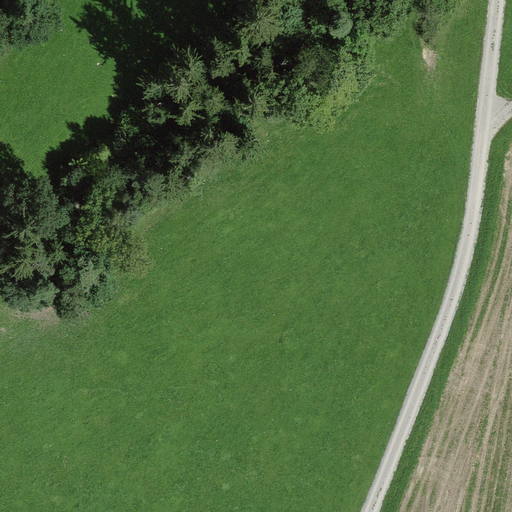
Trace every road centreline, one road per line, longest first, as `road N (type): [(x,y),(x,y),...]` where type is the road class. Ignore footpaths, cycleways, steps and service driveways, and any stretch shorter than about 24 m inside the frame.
road 1 (track): [(372,511),(464,258),(484,135),(511,110)]
road 2 (track): [(484,135),(498,0)]
